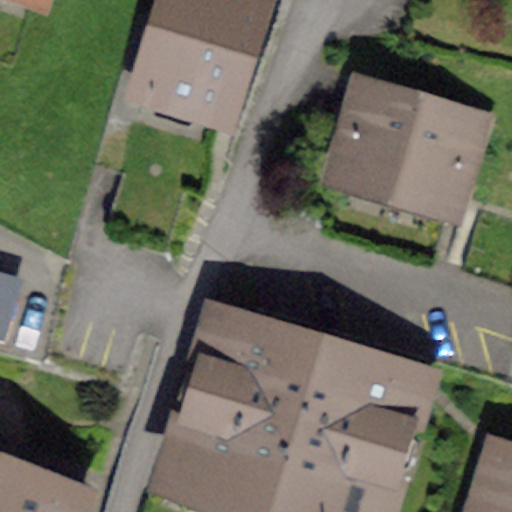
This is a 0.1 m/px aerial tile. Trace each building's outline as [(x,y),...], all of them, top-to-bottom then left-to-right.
[(0,0),(0,50),(14,55),(31,0),(0,0)] [(171,0),(145,83),(224,106),(256,0),(171,0)] [(365,81),(341,162),(453,196),(477,115),(365,81)] [(125,162),(107,219),(169,238),(186,180),(125,162)] [(450,197),(340,164),(324,218),(434,251),(450,197)] [(507,213),(480,205),(463,259),(491,268),(507,213)] [(0,332),(19,272),(0,265),(0,332)] [(175,467),(270,506),(300,511),(375,511),(418,373),(222,314),(175,467)] [(511,511),(511,449),(502,447),(482,511),(511,511)] [(0,511),(69,511),(75,495),(0,465),(0,511)]
